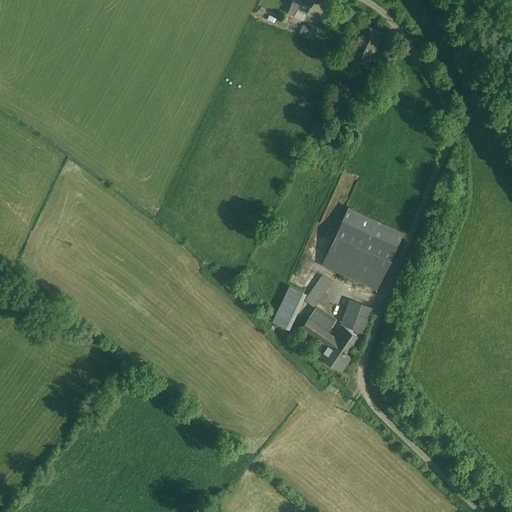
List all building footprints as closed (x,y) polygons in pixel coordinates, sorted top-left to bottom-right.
[(312,0),(293,0),(291,6),(298,9),(301,1),(310,5),(312,0)] [(310,5),(301,1),(298,9),(307,13),(310,5)] [(298,9),(291,6),(288,12),(295,16),(298,9)] [(298,9),(295,16),(304,20),(307,13),(298,9)] [(269,15),(267,19),(284,27),(286,23),(269,15)] [(383,33),(364,24),(348,56),(367,65),(383,33)] [(316,30),(309,27),(304,37),(311,40),(316,30)] [(403,233),(348,207),(321,265),(376,290),(403,233)] [(322,276),(314,286),(324,293),(332,283),(322,276)] [(314,286),(304,300),(314,307),(324,293),(314,286)] [(302,294),(289,287),(272,321),(289,330),(299,309),(296,307),(302,294)] [(371,313),(351,303),(342,325),(361,338),(371,313)] [(335,337),(308,318),(302,327),(327,344),(328,346),(335,337)] [(335,337),(328,346),(327,344),(319,356),(326,361),(327,360),(342,370),(352,356),(350,355),(362,338),(361,338),(342,325),(335,337)]
